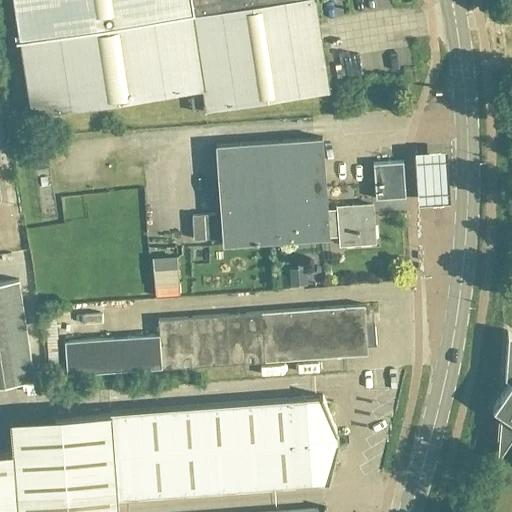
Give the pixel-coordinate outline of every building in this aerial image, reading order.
[(12,0),(31,117),(201,91),(204,111),(328,92),(313,0),(12,0)] [(193,112),(202,111),(199,97),(191,99),(193,112)] [(328,238),(326,214),(322,139),(215,146),(221,245),(328,238)] [(449,200),(446,145),(414,147),(417,201),(449,200)] [(375,201),(405,199),(403,162),(372,165),(375,201)] [(339,245),(373,243),(371,206),(337,208),(337,213),(326,214),(328,238),(339,237),(339,245)] [(189,245),(189,232),(165,233),(166,246),(189,245)] [(0,386),(33,381),(18,281),(0,283),(0,386)] [(63,343),(66,377),(367,355),(363,305),(157,320),(158,336),(63,343)] [(48,375),(59,374),(55,310),(44,311),(48,375)] [(511,335),(507,332),(503,378),(510,382),(491,409),(500,415),(497,460),(498,460),(499,439),(510,440),(511,437),(511,335)] [(323,372),(343,371),(343,361),(322,362),(323,372)] [(321,398),(109,413),(115,499),(327,484),(328,484),(338,444),(337,444),(336,436),(337,436),(322,397),(321,398)] [(0,511),(17,511),(13,452),(0,453),(0,511)]
